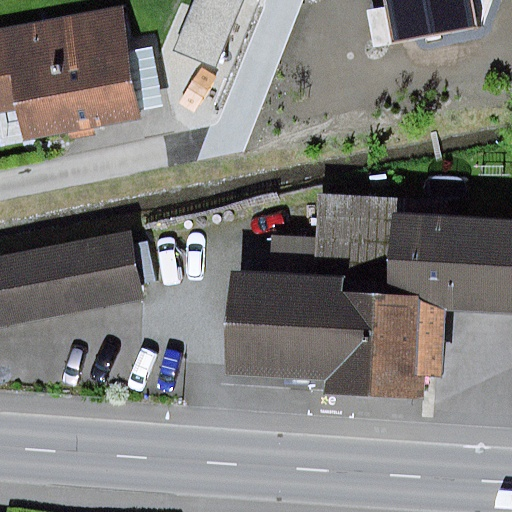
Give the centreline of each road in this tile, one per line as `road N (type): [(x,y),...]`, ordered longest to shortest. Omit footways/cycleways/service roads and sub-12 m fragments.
road 1 (primary): [(511,483),(0,445)]
road 2 (residential): [(0,185),(196,146)]
